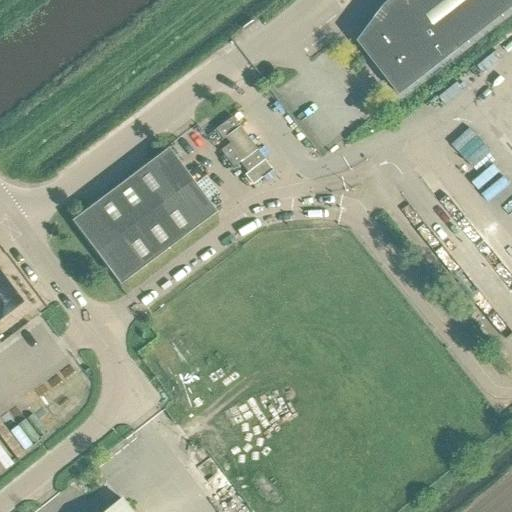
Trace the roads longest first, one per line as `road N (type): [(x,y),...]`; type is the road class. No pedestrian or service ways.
road 1 (unclassified): [(0,201),(121,357),(122,397),(0,496)]
road 2 (unknown): [(240,53),(281,133),(312,158),(460,107),(486,110),(511,141)]
road 3 (unknown): [(511,287),(410,175)]
